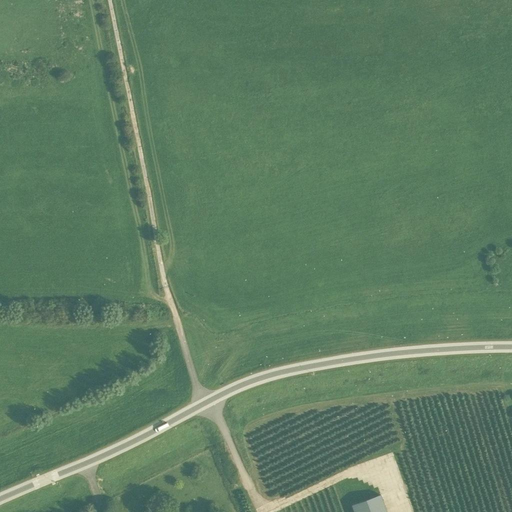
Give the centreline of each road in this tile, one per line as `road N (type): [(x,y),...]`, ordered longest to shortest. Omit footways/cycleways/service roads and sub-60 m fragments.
road 1 (track): [(412,511),(395,452),(263,511),(197,385),(170,304),(110,0)]
road 2 (tertiary): [(0,499),(265,376),(413,351),(511,347)]
